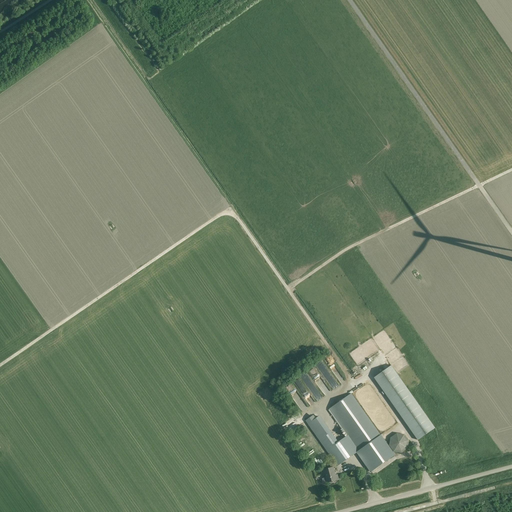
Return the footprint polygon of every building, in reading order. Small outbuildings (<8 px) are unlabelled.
[(418,440),(435,428),(391,366),(374,378),(418,440)] [(313,368),(308,371),(314,381),(319,378),(313,368)] [(298,377),(307,392),(313,388),(309,383),(312,381),(306,372),(298,377)] [(317,401),(322,397),(315,389),(311,393),(317,401)] [(357,452),(374,477),(398,460),(381,435),(380,435),(351,394),(330,409),(353,443),(348,446),(342,450),(319,417),(308,424),(335,462),(334,462),(335,462),(337,466),(357,452)] [(397,433),(391,438),(389,445),(394,452),(401,453),(408,449),(409,441),(404,435),(397,433)] [(322,470),(323,475),(325,474),(327,482),(330,482),(332,483),(333,482),(335,481),(335,480),(339,479),(337,475),(336,475),(333,468),(334,467),(337,466),(335,462),(330,465),(331,468),(322,470)]
